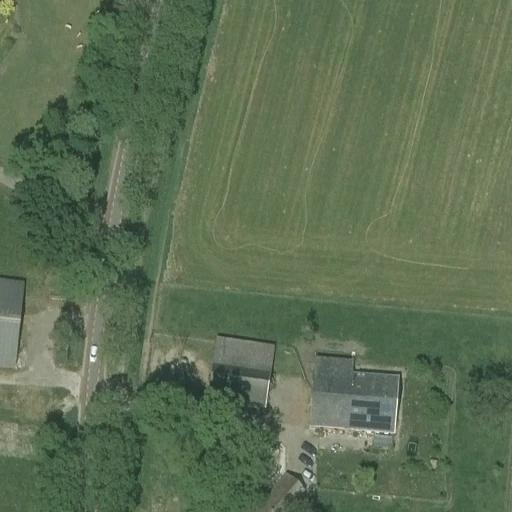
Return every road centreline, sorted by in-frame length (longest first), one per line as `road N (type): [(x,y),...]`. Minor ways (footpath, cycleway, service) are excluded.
road 1 (tertiary): [(83,511),(114,240)]
road 2 (tertiary): [(114,240),(162,0)]
road 3 (unclassified): [(114,240),(0,173)]
